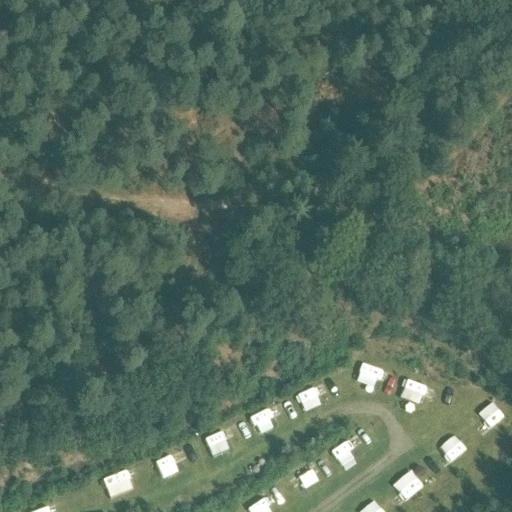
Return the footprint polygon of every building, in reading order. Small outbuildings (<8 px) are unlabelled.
[(370,370),(393,378),(400,357),(377,349),(370,370)] [(311,377),(318,389),(336,380),(329,367),(311,377)] [(221,433),(235,434),(237,417),(223,415),(221,433)] [(176,441),(183,461),(194,457),(187,437),(176,441)] [(118,461),(120,479),(144,476),(143,459),(118,461)] [(267,490),(274,502),(286,495),(279,483),(267,490)]
